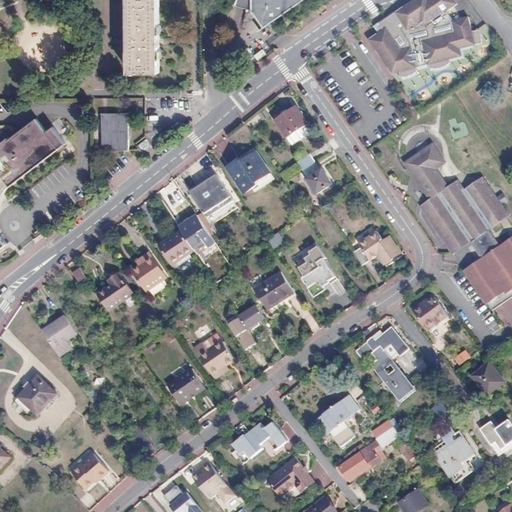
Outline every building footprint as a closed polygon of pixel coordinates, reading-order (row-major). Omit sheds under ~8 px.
[(132,0),(133,43),(133,72),(162,72),(161,43),(161,0),(132,0)] [(252,0),(252,22),(266,38),(321,0),(252,0)] [(473,14),(458,19),(451,9),(463,1),(462,0),(416,0),(410,4),(407,6),(402,9),(403,9),(394,15),(395,16),(386,22),(390,27),(384,31),(383,31),(376,36),(375,37),(398,72),(405,70),(407,74),(424,69),(423,66),(435,63),(436,66),(457,60),(456,57),(469,53),(467,46),(488,40),(485,27),(477,29),(473,14)] [(309,125),(298,109),(277,123),(293,146),(304,139),(299,131),(309,125)] [(107,122),(106,151),(133,150),(133,113),(124,113),(124,122),(107,122)] [(124,113),(107,114),(107,122),(124,122),(124,113)] [(0,253),(9,247),(0,235),(0,204),(9,191),(12,189),(13,189),(61,151),(48,134),(38,121),(11,143),(9,141),(0,148),(0,253)] [(55,129),(48,134),(61,151),(68,145),(55,129)] [(142,146),(148,154),(158,146),(151,138),(142,146)] [(452,230),(459,241),(462,240),(474,242),(486,260),(468,273),(494,312),(499,309),(494,302),(508,293),(509,295),(511,293),(511,243),(502,250),(488,228),(488,225),(489,223),(489,221),(502,223),(503,222),(505,213),(506,208),(499,198),(474,193),(471,189),(468,192),(463,186),(459,189),(455,185),(450,188),(438,170),(448,163),(438,149),(428,148),(420,153),(419,161),(412,161),(410,169),(416,178),(420,179),(420,181),(422,184),(423,187),(423,188),(430,198),(434,199),(433,203),(429,217),(436,228),(452,230)] [(242,159),(239,162),(257,188),(260,185),(258,183),(272,173),(259,153),(245,163),(242,159)] [(406,163),(410,169),(412,161),(419,161),(420,153),(406,163)] [(298,164),(303,172),(316,163),(310,155),(298,164)] [(257,188),(239,162),(230,168),(247,194),(257,188)] [(316,163),(303,172),(309,180),(305,182),(312,192),(315,190),(318,195),(333,184),(323,170),(321,171),(316,163)] [(450,188),(455,185),(460,181),(448,163),(438,170),(450,188)] [(210,220),(236,203),(219,177),(192,195),(210,220)] [(474,193),(499,198),(486,179),(471,189),(474,193)] [(422,207),(429,217),(433,203),(431,201),(422,207)] [(240,209),(236,203),(210,220),(214,227),(240,209)] [(511,216),(506,208),(505,213),(503,222),(511,216)] [(195,250),(213,237),(200,217),(193,222),(198,229),(187,237),(195,250)] [(436,228),(449,246),(459,241),(452,230),(436,228)] [(354,252),(363,265),(370,260),(368,256),(377,250),(386,263),(400,253),(390,237),(384,241),(377,231),(359,243),(361,247),(354,252)] [(187,237),(184,233),(163,247),(175,264),(195,250),(187,237)] [(279,233),(269,239),(274,248),(285,242),(279,233)] [(459,241),(449,246),(455,255),(474,242),(462,240),(459,241)] [(328,260),(320,248),(311,254),(312,256),(307,260),(310,264),(300,270),(307,279),(305,281),(316,297),(327,290),(324,286),(337,278),(326,261),(328,260)] [(170,279),(153,254),(146,259),(148,263),(136,272),(150,292),(170,279)] [(87,280),(80,269),(73,274),(80,285),(87,280)] [(136,293),(122,273),(112,280),(115,284),(101,293),(113,309),(136,293)] [(297,295),(284,275),(257,293),(271,313),(297,295)] [(499,309),(494,312),(494,313),(511,300),(511,293),(509,295),(508,293),(494,302),(499,309)] [(449,313),(434,294),(414,309),(429,329),(449,313)] [(247,325),(264,314),(256,302),(239,313),(247,325)] [(66,317),(44,331),(61,356),(73,348),(68,341),(78,334),(66,317)] [(242,320),(235,324),(238,328),(244,323),(242,320)] [(247,328),(241,332),(251,348),(258,344),(247,328)] [(392,328),(388,330),(404,349),(408,345),(392,328)] [(404,349),(388,330),(376,340),(374,337),(368,342),(369,343),(357,352),(371,369),(375,366),(402,401),(417,390),(393,358),(404,349)] [(242,368),(230,349),(207,365),(222,388),(232,382),(229,378),(242,368)] [(504,383),(490,363),(473,376),(488,395),(504,383)] [(207,388),(194,367),(169,384),(183,404),(193,398),(192,396),(196,393),(198,394),(207,388)] [(66,400),(47,382),(27,404),(47,422),(66,400)] [(438,422),(450,412),(441,400),(429,410),(438,422)] [(350,419),(352,418),(341,402),(325,414),(334,427),(331,430),(344,448),(353,440),(351,437),(354,435),(350,429),(345,423),(348,421),(350,419)] [(334,427),(325,414),(322,417),(331,430),(334,427)] [(394,426),(390,419),(374,429),(377,436),(379,435),(394,426)] [(500,450),(511,441),(511,423),(510,421),(498,429),(492,421),(480,429),(491,445),(495,443),(500,450)] [(133,429),(141,441),(148,437),(139,424),(133,429)] [(401,429),(397,424),(394,426),(379,435),(383,443),(397,435),(396,433),(401,429)] [(289,444),(275,425),(267,431),(263,426),(247,438),(245,437),(234,446),(242,456),(248,452),(254,460),(267,450),(265,446),(272,441),(280,450),(289,444)] [(436,454),(451,476),(465,466),(463,464),(477,454),(463,435),(460,437),(453,427),(441,435),(448,445),(436,454)] [(146,449),(153,444),(148,437),(141,441),(146,449)] [(408,443),(400,449),(411,464),(419,459),(408,443)] [(0,477),(15,462),(0,447),(0,477)] [(87,489),(95,482),(99,478),(100,480),(110,471),(94,454),(73,474),(87,489)] [(383,463),(377,454),(367,460),(363,454),(342,468),(353,483),(383,463)] [(314,483),(295,459),(268,482),(281,497),(296,486),(301,493),(314,483)] [(227,504),(237,497),(211,463),(204,468),(205,469),(194,477),(212,500),(219,494),(227,504)] [(465,466),(451,476),(453,479),(467,469),(465,466)] [(192,511),(206,511),(190,492),(187,494),(179,485),(166,496),(177,509),(176,510),(177,511),(192,511)] [(418,511),(429,505),(419,492),(414,495),(416,497),(410,501),(409,499),(405,502),(407,504),(403,506),(407,511),(418,511)] [(336,511),(326,498),(308,511),(336,511)]
